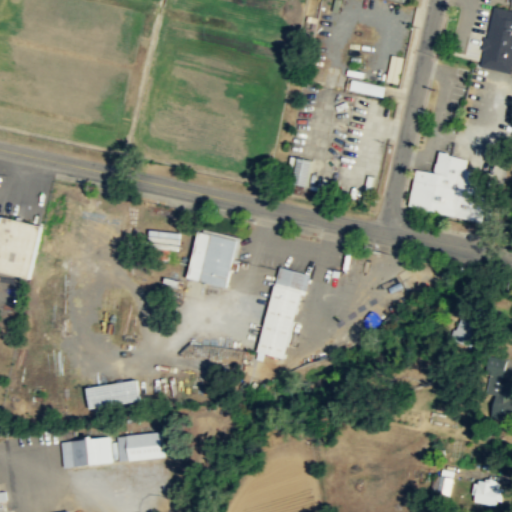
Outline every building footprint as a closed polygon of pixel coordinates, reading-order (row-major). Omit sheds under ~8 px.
[(511,68),(511,8),(494,4),(481,65),(511,73),(511,68)] [(387,79),(397,81),(401,57),(391,55),(387,79)] [(383,97),(386,86),(352,78),(349,88),(383,97)] [(408,205),(482,221),(485,206),(470,203),(477,171),(466,168),(468,157),(439,150),(434,172),(416,168),(408,205)] [(313,160),(298,156),(292,181),(306,184),(313,160)] [(0,220),(0,269),(26,274),(39,222),(1,216),(0,220)] [(179,249),(181,232),(154,229),(152,246),(179,249)] [(187,278),(227,287),(238,239),(198,229),(187,278)] [(257,352),(286,358),(307,272),(279,265),(257,352)] [(475,342),(484,304),(464,300),(455,337),(475,342)] [(511,410),(511,394),(511,377),(489,376),(488,391),(495,392),(494,409),(511,410)] [(89,408),(138,402),(135,381),(86,387),(89,408)] [(161,431),(117,436),(120,461),(164,456),(161,431)] [(110,436),(62,441),(64,467),(112,462),(110,436)] [(453,469),(435,467),(432,492),(450,494),(453,469)] [(503,479),(472,479),(472,502),(503,502),(503,479)]
